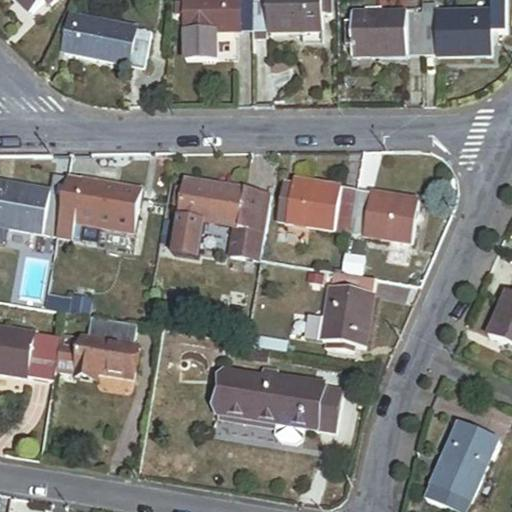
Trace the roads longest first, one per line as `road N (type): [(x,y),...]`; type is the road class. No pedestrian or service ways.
road 1 (residential): [(510,142),(479,130),(40,130)]
road 2 (residential): [(382,511),(399,420),(510,142)]
road 3 (residential): [(0,469),(254,511)]
